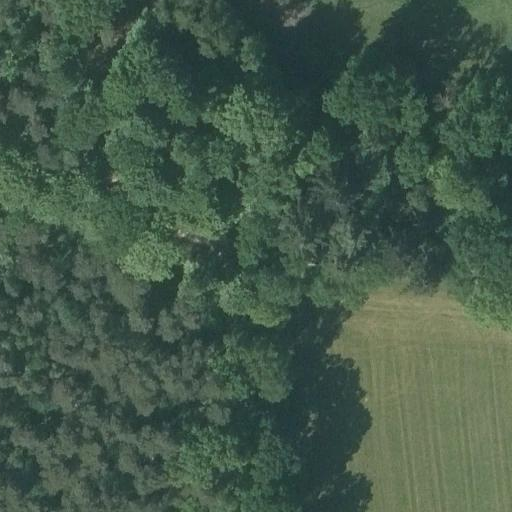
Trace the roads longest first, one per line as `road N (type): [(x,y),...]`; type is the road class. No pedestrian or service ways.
road 1 (track): [(511,130),(470,139),(295,91),(231,253)]
road 2 (track): [(231,253),(511,275)]
road 3 (track): [(0,143),(231,253)]
